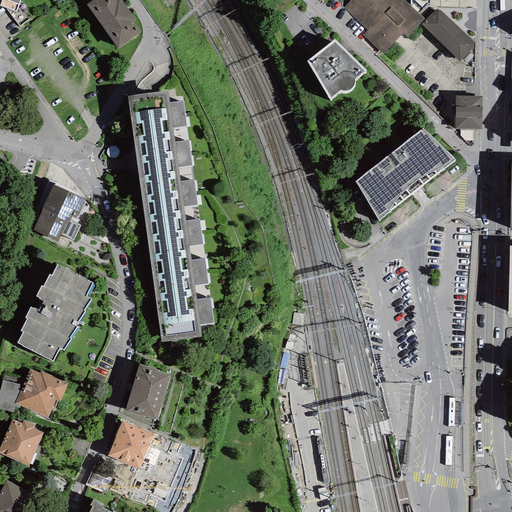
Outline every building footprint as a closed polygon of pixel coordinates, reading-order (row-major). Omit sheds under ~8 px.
[(20,0),(1,0),(0,4),(0,5),(16,12),(20,0)] [(93,0),(86,5),(117,49),(141,32),(133,21),(135,20),(121,0),(93,0)] [(402,0),(401,0),(351,0),(344,8),(367,30),(362,35),(382,54),(403,33),(407,37),(424,19),(404,0),(402,0)] [(421,24),(459,62),(472,48),(473,46),(473,45),(473,42),(441,10),(436,9),(421,24)] [(335,36),(307,58),(330,96),(341,88),(344,88),(348,87),(350,86),(353,84),(354,81),(355,79),(354,76),(366,67),(335,36)] [(130,93),(128,96),(135,135),(174,130),(173,124),(186,123),(183,98),(169,100),(168,88),(130,93)] [(482,129),(482,96),(455,96),(454,129),(482,129)] [(423,127),(355,179),(378,217),(455,157),(423,127)] [(175,138),(174,130),(135,135),(140,176),(180,171),(179,164),(192,162),(189,136),(175,138)] [(181,178),(180,171),(140,176),(145,216),(185,211),(184,203),(197,202),(194,176),(181,178)] [(84,199),(53,185),(42,209),(43,209),(33,231),(58,242),(61,235),(73,241),(80,226),(76,224),(79,220),(76,218),(76,217),(78,217),(85,202),(83,201),(84,199)] [(186,218),(185,211),(145,216),(150,257),(190,251),(190,243),(203,242),(200,216),(186,218)] [(191,257),(190,251),(150,257),(155,294),(196,289),(195,282),(209,280),(205,255),(191,257)] [(92,280),(57,261),(51,272),(50,271),(43,283),(41,282),(36,294),(40,294),(39,296),(43,297),(38,307),(35,305),(34,306),(30,304),(25,315),(27,316),(20,328),(23,329),(17,340),(53,357),(60,345),(64,347),(71,336),(69,335),(77,324),(72,321),(74,317),(77,319),(85,308),(83,308),(92,296),(86,294),(92,280)] [(197,297),(196,289),(155,294),(161,339),(202,334),(201,322),(213,321),(210,295),(197,297)] [(139,361),(125,408),(145,414),(146,413),(157,417),(170,372),(159,368),(159,367),(139,361)] [(40,372),(30,368),(21,388),(15,401),(20,403),(48,416),(56,398),(60,400),(68,381),(41,370),(40,372)] [(15,401),(21,388),(19,388),(20,384),(2,379),(0,388),(0,407),(13,410),(15,405),(19,407),(20,403),(15,401)] [(35,424),(23,419),(21,421),(12,417),(0,444),(0,451),(29,464),(43,431),(33,427),(35,424)] [(122,419),(108,453),(139,467),(154,432),(122,419)] [(123,484),(107,475),(99,490),(116,498),(123,484)] [(25,511),(35,495),(6,479),(0,489),(0,511),(25,511)] [(120,511),(113,508),(112,509),(102,504),(103,502),(93,497),(90,502),(92,503),(87,511),(120,511)]
